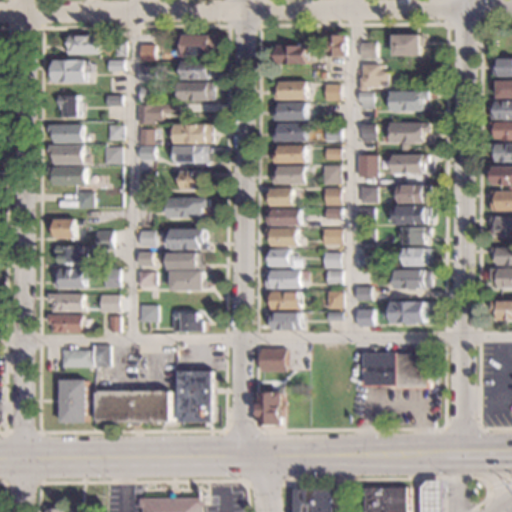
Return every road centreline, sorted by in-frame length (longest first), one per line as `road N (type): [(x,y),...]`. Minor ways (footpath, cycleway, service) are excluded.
road 1 (residential): [(511,8),(0,13)]
road 2 (residential): [(24,0),(23,461)]
road 3 (residential): [(244,0),(240,459)]
road 4 (residential): [(463,453),(467,0)]
road 5 (secondary): [(0,461),(240,459)]
road 6 (secondary): [(240,459),(463,453)]
